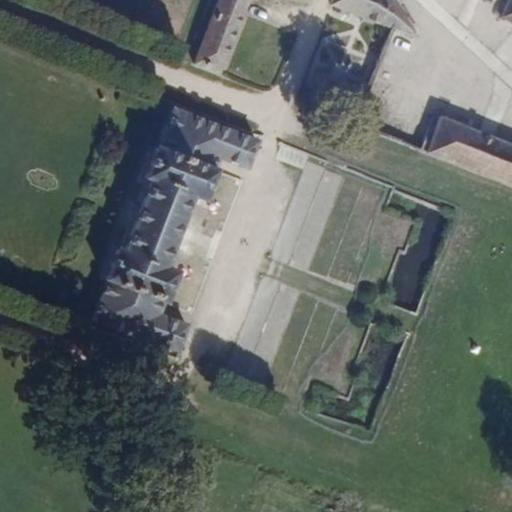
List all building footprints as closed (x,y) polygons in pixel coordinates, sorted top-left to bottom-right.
[(311,0),(313,0),(312,0),(220,0),(195,66),(219,75),(247,0),(311,0)] [(414,33),(392,0),(330,0),(328,7),(412,38),(414,33)] [(511,0),(508,0),(500,20),(511,25),(511,0)] [(358,102),(381,33),(330,16),(306,85),(358,102)] [(246,170),(257,142),(171,108),(155,149),(152,148),(140,180),(143,181),(116,250),(114,249),(100,282),(103,284),(88,322),(176,357),(188,326),(161,315),(177,272),(165,266),(192,200),(204,205),(221,162),(246,170)] [(460,169),(511,189),(511,145),(475,132),(460,169)]
